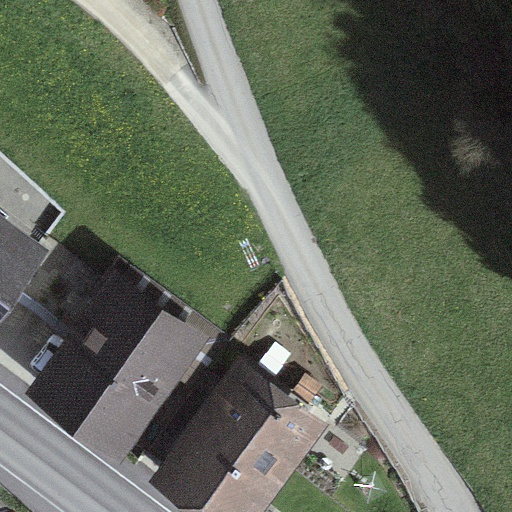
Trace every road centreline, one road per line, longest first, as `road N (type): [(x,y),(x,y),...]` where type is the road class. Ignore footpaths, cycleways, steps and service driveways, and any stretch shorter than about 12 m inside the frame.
road 1 (residential): [(462,511),(348,338),(244,143),(201,0)]
road 2 (primary): [(115,511),(0,425)]
